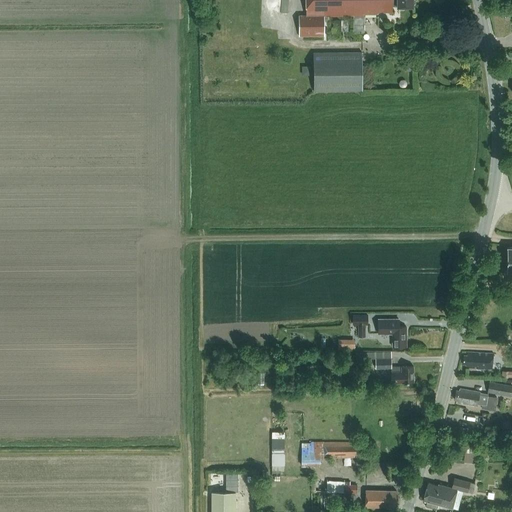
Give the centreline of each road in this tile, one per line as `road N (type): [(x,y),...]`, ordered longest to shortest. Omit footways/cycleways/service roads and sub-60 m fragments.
road 1 (tertiary): [(405,511),(492,198)]
road 2 (tertiary): [(492,198),(499,131),(478,0)]
